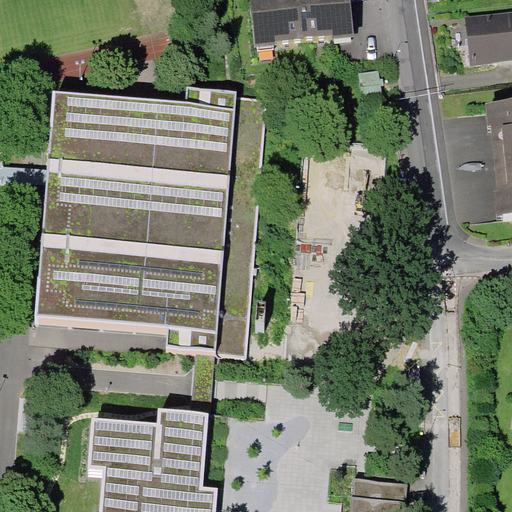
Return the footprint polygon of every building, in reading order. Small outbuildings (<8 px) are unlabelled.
[(250,0),(255,46),(275,44),(275,41),(332,35),(332,38),(354,36),(350,0),(250,0)] [(511,11),(465,17),(468,42),(471,65),(511,60),(511,11)] [(186,101),(54,90),(35,316),(170,327),(168,347),(195,349),(215,351),(215,355),(246,357),(267,99),(235,97),(236,90),(188,86),(186,101)] [(511,99),(486,102),(488,125),(492,125),(498,190),(495,190),(497,214),(511,212),(511,99)] [(215,351),(195,349),(191,411),(209,412),(211,412),(215,355),(215,351)] [(157,423),(92,417),(87,467),(103,468),(99,511),(215,511),(218,488),(203,486),(209,412),(191,411),(159,408),(157,423)] [(405,511),(407,484),(354,478),(351,511),(405,511)]
